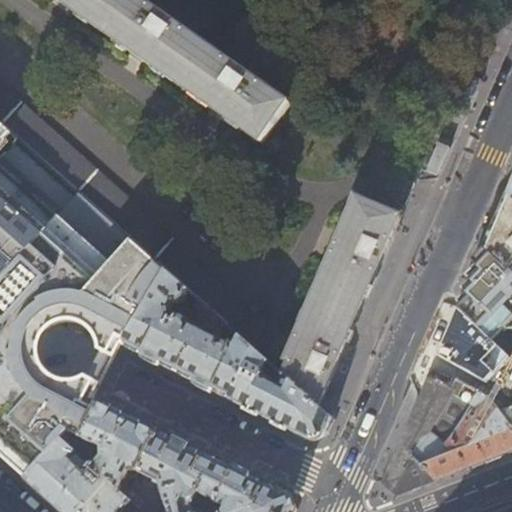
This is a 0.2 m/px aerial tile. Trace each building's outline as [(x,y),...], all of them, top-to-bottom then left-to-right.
[(56,0),(262,144),(290,104),(141,0),(56,0)] [(0,119),(170,273),(190,291),(231,328),(250,306),(0,75),(0,119)] [(170,273),(0,119),(0,455),(26,479),(65,440),(78,451),(93,401),(100,389),(94,386),(76,391),(60,387),(55,383),(52,380),(48,370),(47,358),(51,348),(57,339),(66,334),(77,332),(88,335),(95,339),(100,345),(104,352),(107,360),(113,364),(122,345),(170,273)] [(511,271),(511,197),(508,194),(497,220),(485,247),(511,271)] [(289,363),(284,376),(319,407),(349,337),(382,260),(401,216),(356,197),(286,361),(289,363)] [(511,271),(485,247),(478,263),(465,294),(459,309),(491,339),(511,360),(511,271)] [(189,295),(190,291),(170,273),(122,345),(177,373),(230,400),(256,351),(242,338),(237,348),(228,343),(219,341),(209,336),(212,330),(202,325),(199,331),(194,328),(193,325),(191,321),(189,318),(186,317),(182,315),(178,315),(174,317),(169,311),(172,305),(176,305),(179,304),(182,303),(185,301),(187,298),(189,295)] [(474,361),(491,339),(459,309),(444,344),(429,378),(454,388),(460,380),(470,366),(474,361)] [(511,370),(511,360),(491,339),(474,361),(503,382),(509,375),(511,370)] [(284,376),(256,351),(230,400),(270,420),(310,441),(325,436),(327,432),(332,419),(319,407),(284,376)] [(511,410),(511,397),(470,366),(460,380),(490,399),(502,415),(511,410)] [(511,450),(511,428),(502,415),(490,399),(460,380),(454,388),(429,378),(417,405),(389,469),(383,484),(397,495),(442,478),(501,455),(511,450)] [(100,402),(99,404),(84,437),(104,448),(106,450),(105,456),(95,467),(95,468),(113,484),(127,497),(130,490),(124,487),(129,476),(132,478),(138,476),(140,471),(159,431),(133,418),(100,402)] [(511,410),(502,415),(511,428),(511,410)] [(181,443),(159,431),(140,471),(155,479),(152,485),(166,493),(169,503),(161,511),(210,511),(209,510),(201,495),(201,494),(200,493),(207,479),(197,474),(205,455),(181,443)] [(70,460),(78,451),(65,440),(26,479),(51,502),(62,511),(84,511),(113,484),(95,468),(88,476),(70,460)] [(253,479),(205,455),(197,474),(207,479),(200,493),(201,494),(201,495),(209,510),(213,508),(219,510),(222,504),(230,508),(228,511),(291,511),(292,510),(287,496),(253,479)] [(143,511),(133,502),(127,497),(113,484),(84,511),(143,511)]
